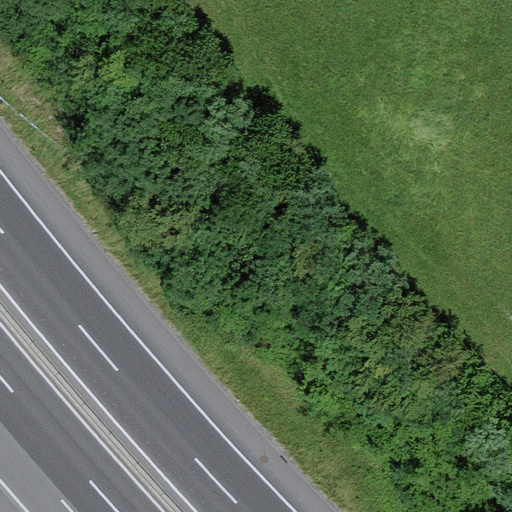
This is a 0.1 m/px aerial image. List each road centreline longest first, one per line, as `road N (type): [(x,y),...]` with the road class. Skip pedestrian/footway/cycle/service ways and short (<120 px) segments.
road 1 (motorway): [(245,511),(0,229)]
road 2 (motorway): [(0,403),(93,511)]
